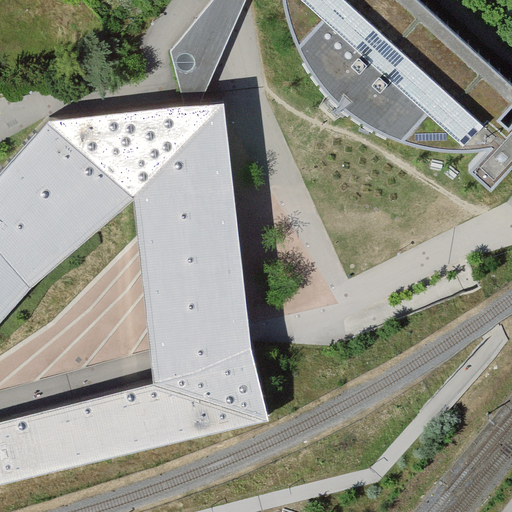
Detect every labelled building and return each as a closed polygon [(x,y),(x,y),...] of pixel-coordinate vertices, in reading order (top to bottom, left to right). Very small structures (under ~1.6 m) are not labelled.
[(199,98),(244,0),(212,0),(172,53),(182,100),(199,98)] [(511,0),(281,0),(281,2),(288,37),(306,70),(325,97),(353,122),(387,141),(423,151),(447,154),(480,152),(499,149),(475,171),(494,190),(511,171),(511,126),(504,120),(511,111),(511,76),(422,0),(511,0)] [(0,320),(36,280),(139,190),(237,178),(228,95),(199,98),(182,100),(54,115),(0,174),(0,320)] [(158,376),(258,340),(257,334),(237,178),(139,190),(156,361),(158,376)] [(0,417),(0,480),(272,414),(258,340),(158,376),(0,417)]
